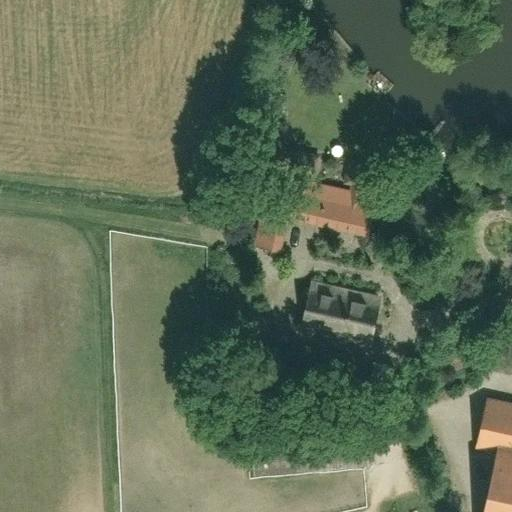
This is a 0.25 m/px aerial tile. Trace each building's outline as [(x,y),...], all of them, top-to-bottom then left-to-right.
[(360,222),(368,190),(360,188),(364,173),(351,170),(347,185),(304,174),(296,207),(360,222)] [(288,250),(295,223),(268,216),(261,243),(288,250)] [(385,288),(309,267),(297,309),(373,331),(385,288)] [(486,511),(511,511),(511,387),(481,381),(469,433),(502,440),(486,511)] [(240,419),(246,469),(365,453),(359,403),(240,419)]
